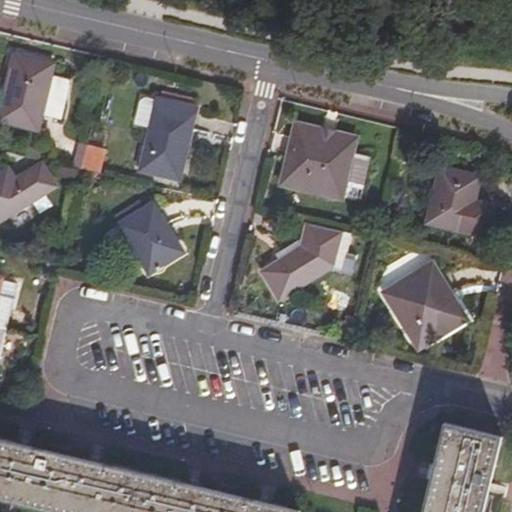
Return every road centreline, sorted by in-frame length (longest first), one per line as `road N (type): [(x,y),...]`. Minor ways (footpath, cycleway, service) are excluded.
road 1 (residential): [(209,339),(97,311),(76,319),(62,372),(72,384),(358,450),(371,448),(397,410),(424,390)]
road 2 (residential): [(274,63),(209,339)]
road 3 (tertiary): [(274,63),(2,0)]
road 4 (residential): [(424,390),(209,339)]
road 5 (tertiary): [(372,87),(511,134)]
road 6 (tertiary): [(511,100),(372,87)]
